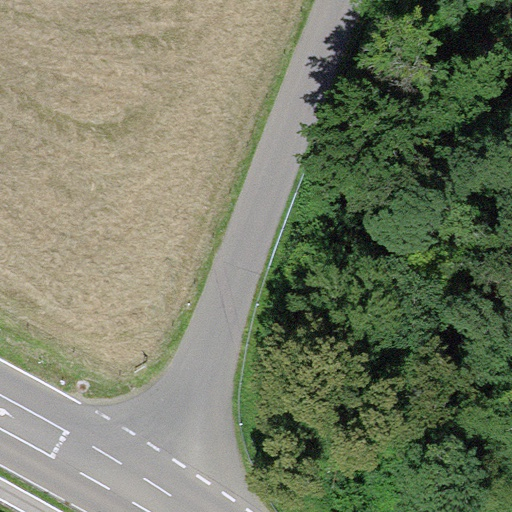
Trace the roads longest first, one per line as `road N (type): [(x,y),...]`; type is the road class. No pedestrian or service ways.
road 1 (tertiary): [(142,489),(209,361),(341,0)]
road 2 (secondary): [(142,489),(0,420)]
